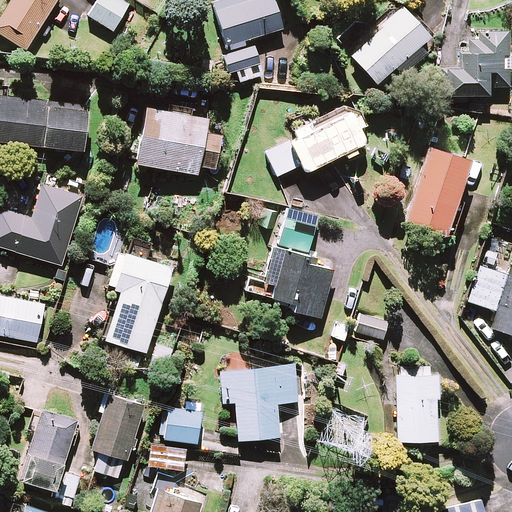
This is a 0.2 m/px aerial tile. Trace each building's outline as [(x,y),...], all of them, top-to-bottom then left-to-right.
[(0,34),(25,50),(36,33),(42,36),(48,27),(42,23),(56,0),(10,0),(0,17),(0,34)] [(129,5),(119,0),(98,0),(88,17),(113,32),(129,5)] [(282,30),(272,0),(224,0),(212,4),(227,48),(282,30)] [(429,37),(403,9),(351,57),(377,86),(429,37)] [(509,33),(475,32),(474,52),(457,52),(457,69),(444,69),(443,95),(487,97),(487,87),(508,87),(509,33)] [(253,47),(224,56),(230,74),(236,72),(239,83),(262,75),(253,47)] [(0,142),(55,149),(55,153),(65,154),(66,150),(83,152),(88,107),(0,97),(0,142)] [(204,133),(206,120),(145,110),(136,165),(196,175),(198,167),(215,170),(221,135),(204,133)] [(359,129),(364,127),(359,116),(355,118),(352,111),(309,132),(306,125),(292,132),(296,138),(264,153),(276,177),(300,165),(304,173),(366,143),(359,129)] [(469,162),(427,148),(403,222),(445,235),(469,162)] [(82,197),(42,185),(31,219),(0,209),(0,247),(61,266),(82,197)] [(203,204),(179,200),(176,212),(200,216),(203,204)] [(279,210),(265,207),(261,224),(275,228),(279,210)] [(316,217),(285,209),(276,245),(307,252),(316,217)] [(145,353),(171,269),(145,261),(149,247),(134,242),(129,256),(118,252),(107,286),(120,290),(105,340),(145,353)] [(244,291),(272,299),(288,303),(286,309),(319,318),(332,271),(302,263),(304,257),(293,254),(273,249),(264,281),(248,277),(244,291)] [(511,260),(507,276),(479,267),(468,302),(496,312),(491,329),(511,335),(511,260)] [(44,305),(0,296),(0,335),(37,343),(44,305)] [(387,322),(359,315),(355,333),(382,340),(387,322)] [(349,328),(334,323),(329,338),(343,344),(349,328)] [(171,349),(156,345),(151,363),(166,368),(171,349)] [(298,402),(294,365),(219,372),(221,403),(234,402),(238,441),(279,437),(276,404),(298,402)] [(436,442),(437,367),(397,367),(396,441),(436,442)] [(108,395),(91,450),(98,452),(92,470),(117,478),(122,460),(127,461),(144,406),(108,395)] [(196,444),(202,402),(185,400),(183,410),(168,408),(168,412),(161,411),(158,435),(164,436),(164,439),(196,444)] [(365,419),(329,408),(318,443),(354,454),(365,419)] [(77,421),(42,411),(21,480),(55,491),(77,421)] [(185,450),(151,445),(148,467),(183,471),(185,450)] [(472,467),(456,466),(454,483),(470,485),(472,467)] [(80,477),(70,474),(61,503),(70,507),(80,477)] [(198,511),(200,505),(160,492),(153,511),(198,511)] [(484,511),(481,499),(445,507),(446,511),(484,511)]
